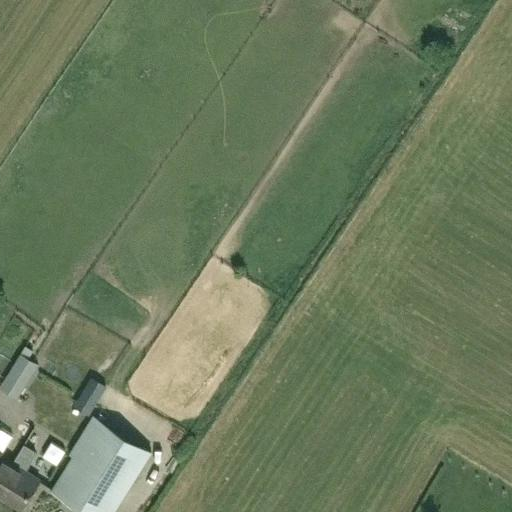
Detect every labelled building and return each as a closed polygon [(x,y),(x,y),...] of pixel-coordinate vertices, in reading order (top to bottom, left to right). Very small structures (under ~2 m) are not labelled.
[(22,352),(12,369),(29,379),(39,363),(22,352)] [(99,375),(79,400),(93,411),(113,386),(99,375)] [(113,511),(151,452),(97,418),(52,489),(88,511),(113,511)] [(0,425),(0,474),(1,474),(5,476),(13,462),(1,455),(13,435),(0,426),(0,425)] [(25,444),(13,462),(5,476),(1,474),(0,474),(0,494),(22,508),(40,479),(26,470),(37,452),(25,444)]
